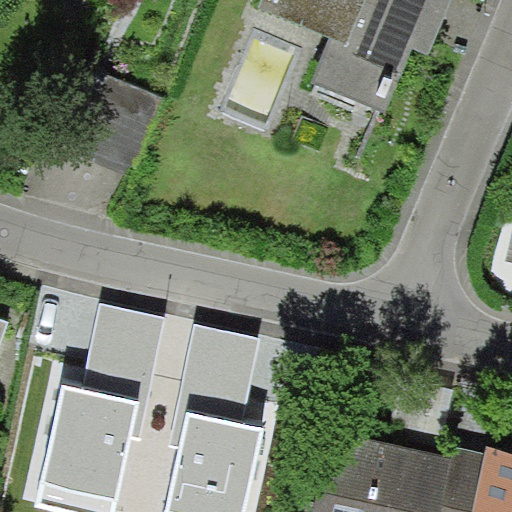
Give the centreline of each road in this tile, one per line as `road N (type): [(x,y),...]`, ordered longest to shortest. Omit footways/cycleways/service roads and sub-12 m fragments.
road 1 (residential): [(396,323),(0,228)]
road 2 (residential): [(396,323),(511,44)]
